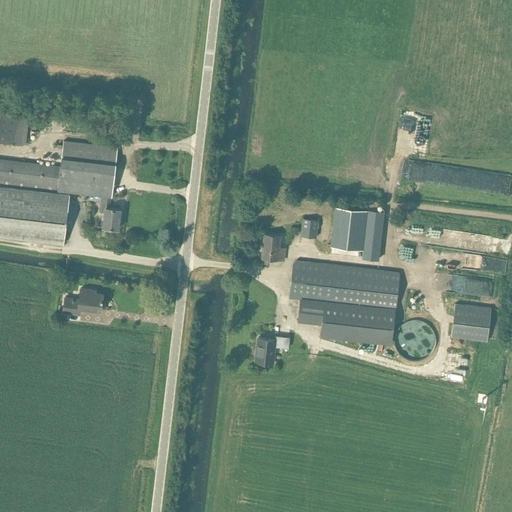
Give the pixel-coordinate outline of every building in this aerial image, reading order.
[(0,141),(26,145),(30,109),(0,105),(0,141)] [(142,110),(127,110),(126,136),(141,136),(142,110)] [(103,227),(118,229),(120,209),(110,208),(111,197),(112,198),(117,147),(63,140),(60,166),(0,158),(0,183),(57,190),(57,191),(101,196),(99,212),(104,213),(103,227)] [(0,237),(63,245),(69,195),(0,187),(0,237)] [(362,249),(367,209),(335,206),(331,246),(362,249)] [(362,259),(378,261),(384,211),(367,209),(362,259)] [(316,237),(318,220),(302,218),(300,236),(316,237)] [(497,253),(499,240),(430,226),(427,243),(466,250),(468,239),(476,241),(475,249),(497,253)] [(261,258),(284,260),(285,248),(279,247),(281,236),(264,234),(261,258)] [(393,342),(400,272),(296,260),(292,262),(289,299),(300,300),(297,319),(321,321),(320,335),(393,342)] [(62,313),(79,315),(80,308),(101,311),(103,293),(95,292),(95,290),(80,288),(79,299),(64,297),(62,313)] [(491,307),(455,303),(451,337),(487,342),(491,307)] [(416,359),(439,343),(421,318),(398,334),(416,359)] [(274,336),(273,339),(258,338),(255,361),(272,363),(274,346),(288,347),(289,337),(274,336)]
